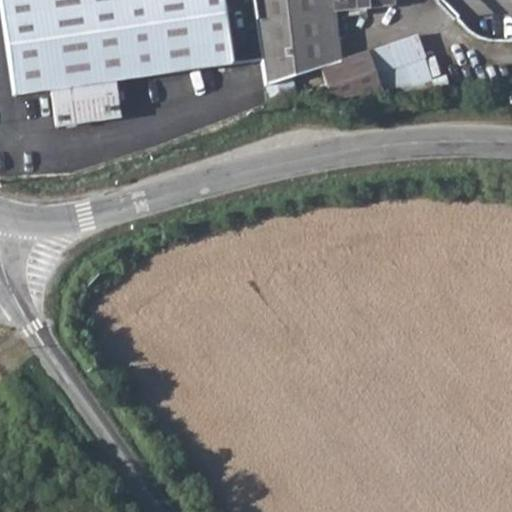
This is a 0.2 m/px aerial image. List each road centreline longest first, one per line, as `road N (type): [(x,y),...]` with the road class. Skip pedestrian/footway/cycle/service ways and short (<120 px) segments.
road 1 (unclassified): [(4,224),(49,230),(95,221),(340,148),(511,142)]
road 2 (unclassified): [(8,249),(109,433),(163,511)]
